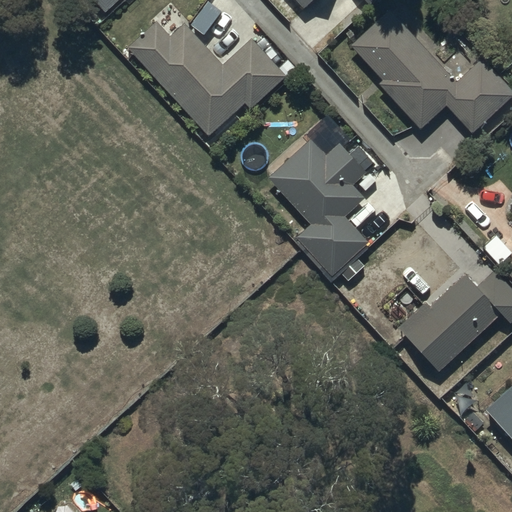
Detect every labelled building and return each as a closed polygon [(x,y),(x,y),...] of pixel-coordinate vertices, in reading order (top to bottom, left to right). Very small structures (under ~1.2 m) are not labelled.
[(388,7),(350,41),(382,76),(378,80),(420,126),(446,102),(471,129),(511,91),(511,89),(479,54),(453,78),(388,7)] [(127,43),(206,132),(244,98),(250,105),(285,74),(251,36),(222,62),(183,18),(168,32),(156,18),(127,43)] [(310,135),(268,173),(310,221),(296,234),(331,272),(368,239),(343,212),(363,194),(350,180),(362,169),(337,140),(324,151),(310,135)] [(399,323),(437,366),(501,309),(509,319),(511,315),(511,286),(494,266),(475,284),(463,270),(429,301),(427,298),(399,323)] [(511,378),(483,403),(511,437),(511,378)]
